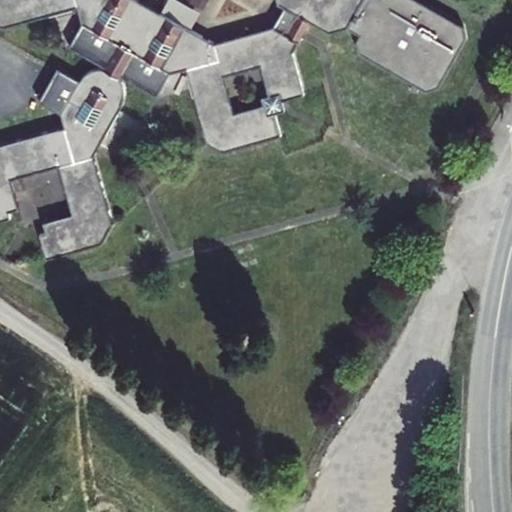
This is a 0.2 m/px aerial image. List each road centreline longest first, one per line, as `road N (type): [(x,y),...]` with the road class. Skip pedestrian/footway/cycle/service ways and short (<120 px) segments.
road 1 (track): [(511,222),(470,247),(444,278),(406,449),(366,511)]
road 2 (track): [(258,511),(0,315)]
road 3 (tertiary): [(493,511),(489,393),(511,247)]
